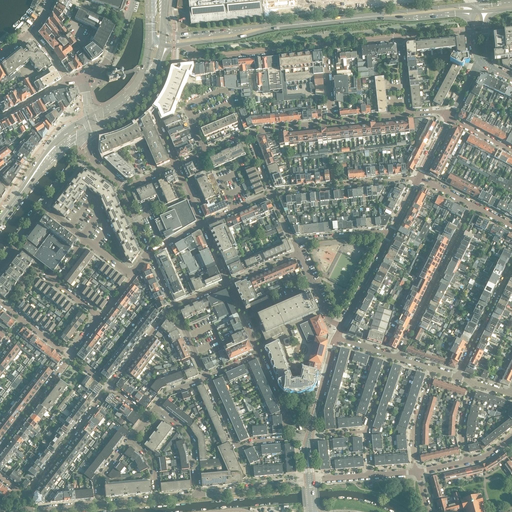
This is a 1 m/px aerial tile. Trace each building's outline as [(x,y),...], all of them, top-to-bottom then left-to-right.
[(65,1),(62,0),(57,0),(57,2),(66,8),(71,12),(74,6),(68,3),(66,2),(65,1)] [(91,0),(91,2),(119,10),(120,11),(123,0),(91,0)] [(178,0),(177,8),(190,10),(188,0),(178,0)] [(188,0),(190,10),(191,25),(263,18),(264,16),(263,12),(262,0),(188,0)] [(32,2),(24,15),(28,17),(36,5),(32,2)] [(66,8),(57,2),(55,7),(63,13),(65,15),(69,19),(71,17),(72,14),(71,12),(66,8)] [(63,13),(55,7),(53,11),(61,22),(64,20),(62,18),(65,15),(63,13)] [(113,25),(80,8),(74,19),(98,30),(93,40),(92,41),(102,49),(103,49),(114,26),(115,26),(113,25)] [(56,17),(51,22),(55,28),(61,24),(56,17)] [(45,25),(44,26),(52,35),(57,41),(60,45),(60,44),(63,48),(68,44),(63,39),(64,38),(62,36),(61,35),(55,28),(51,22),(49,19),(47,22),(45,24),(45,25)] [(61,24),(55,28),(61,35),(62,35),(63,35),(67,32),(61,24)] [(52,35),(44,26),(43,27),(39,32),(39,33),(45,41),(52,35)] [(495,53),(493,54),(494,60),(511,58),(511,52),(511,50),(511,49),(511,31),(507,32),(504,32),(504,33),(493,35),(495,53)] [(0,43),(9,36),(6,32),(0,37),(0,43)] [(62,36),(64,38),(63,39),(68,44),(70,47),(72,50),(73,51),(78,47),(75,43),(69,35),(67,32),(63,35),(62,36)] [(52,35),(45,41),(53,50),(60,45),(57,41),(52,35)] [(456,48),(457,57),(456,58),(454,57),(453,59),(462,64),(464,61),(465,61),(465,62),(466,62),(468,62),(468,56),(466,56),(466,51),(465,44),(465,42),(465,40),(464,38),(464,37),(462,38),(460,38),(456,38),(419,42),(416,42),(416,43),(417,52),(421,51),(421,54),(423,54),(423,51),(426,51),(431,50),(431,53),(433,53),(432,50),(435,50),(440,49),(440,52),(442,52),(442,49),(445,49),(450,48),(450,51),(452,51),(452,48),(456,48)] [(407,58),(416,57),(417,57),(417,52),(416,43),(416,42),(413,43),(409,43),(408,43),(407,44),(406,45),(406,46),(406,48),(407,58)] [(20,48),(16,52),(25,63),(28,60),(29,60),(30,60),(32,63),(43,54),(40,50),(39,51),(38,52),(35,49),(31,43),(25,48),(26,49),(23,52),(21,50),(20,48)] [(60,45),(53,50),(61,62),(66,59),(67,58),(65,56),(72,50),(70,47),(68,44),(63,48),(60,44),(60,45)] [(91,45),(83,51),(91,62),(98,59),(103,54),(91,45)] [(376,46),(366,47),(367,56),(368,69),(372,68),(373,71),(374,71),(375,76),(378,76),(377,70),(376,56),(376,46)] [(75,55),(77,58),(82,67),(90,63),(84,54),(81,50),(78,47),(73,51),(75,55)] [(357,52),(357,59),(359,78),(360,78),(374,76),(374,71),(372,71),(372,69),(368,69),(367,56),(362,57),(362,49),(356,49),(357,52)] [(10,56),(8,58),(12,63),(17,69),(19,68),(21,68),(23,67),(23,65),(25,63),(16,52),(14,53),(10,56)] [(311,53),(279,57),(280,68),(281,71),(282,89),(283,101),(306,99),(306,95),(305,94),(287,96),(286,86),(309,83),(310,92),(311,93),(315,93),(314,83),(315,83),(313,75),(313,68),(312,64),(311,53)] [(50,63),(43,54),(32,63),(34,66),(34,68),(35,69),(37,69),(39,72),(43,69),(44,71),(52,67),(49,64),(50,63)] [(75,56),(69,60),(68,60),(67,58),(66,59),(68,64),(70,63),(75,71),(76,70),(81,67),(82,67),(77,58),(75,56)] [(279,57),(266,58),(267,64),(268,69),(270,90),(282,89),(280,68),(279,57)] [(8,58),(1,64),(1,65),(7,75),(8,77),(11,74),(13,74),(15,73),(15,72),(15,71),(17,69),(12,63),(8,58)] [(261,58),(254,59),(256,70),(256,71),(263,70),(261,58)] [(61,62),(65,67),(67,70),(69,73),(69,74),(74,72),(75,71),(70,63),(68,64),(66,59),(61,62)] [(254,59),(238,61),(240,73),(241,85),(248,84),(246,72),(247,72),(247,71),(256,70),(254,59)] [(453,59),(452,60),(452,61),(454,62),(452,66),(460,70),(462,67),(463,64),(462,64),(453,59)] [(511,60),(502,61),(502,65),(508,68),(511,69),(511,60)] [(224,70),(224,71),(224,78),(225,88),(228,88),(241,90),(242,90),(242,88),(241,85),(240,73),(238,61),(223,63),(224,70)] [(204,64),(194,66),(195,78),(205,77),(204,64)] [(460,70),(452,66),(450,64),(449,66),(451,67),(450,71),(458,75),(460,70)] [(195,78),(194,66),(181,67),(174,68),(172,73),(171,78),(168,85),(165,91),(163,96),(160,100),(156,105),(157,105),(158,106),(159,106),(164,117),(171,113),(185,79),(186,78),(187,74),(195,78)] [(44,72),(37,77),(37,78),(39,81),(43,87),(44,89),(61,79),(56,70),(55,71),(52,67),(44,71),(43,72),(44,72)] [(106,73),(107,75),(107,76),(107,78),(108,79),(108,80),(108,82),(117,80),(117,79),(121,78),(123,79),(124,79),(125,78),(125,76),(123,75),(121,76),(121,74),(120,72),(122,72),(123,70),(123,69),(121,68),(120,69),(119,70),(119,71),(115,72),(115,71),(113,71),(113,72),(106,73)] [(263,70),(256,71),(256,75),(257,87),(257,92),(260,92),(262,92),(262,94),(265,93),(267,93),(270,93),(270,90),(268,69),(263,70)] [(18,84),(21,89),(25,99),(26,100),(31,97),(22,81),(19,74),(16,71),(15,72),(15,73),(13,74),(11,74),(8,77),(7,75),(5,77),(8,83),(16,76),(20,83),(18,84)] [(450,71),(448,74),(455,79),(458,75),(450,71)] [(455,79),(448,74),(445,73),(444,75),(447,76),(445,79),(453,84),(455,79)] [(322,74),(313,75),(315,83),(314,83),(315,84),(323,84),(323,75),(323,74),(322,74)] [(479,76),(475,84),(482,87),(483,87),(483,86),(483,85),(488,75),(485,74),(481,75),(479,76)] [(483,85),(483,86),(483,87),(487,89),(488,88),(493,78),(488,75),(483,85)] [(23,81),(22,81),(31,97),(36,94),(36,93),(28,79),(28,78),(23,81)] [(32,80),(30,78),(28,79),(36,93),(37,93),(44,89),(43,87),(39,81),(37,78),(33,80),(32,80)] [(224,78),(216,79),(217,87),(225,88),(224,78)] [(493,78),(488,88),(487,89),(493,91),(498,80),(493,78)] [(445,79),(443,83),(451,87),(453,84),(445,79)] [(504,83),(498,80),(493,91),(491,96),(493,97),(495,92),(498,94),(504,83)] [(451,87),(443,83),(441,82),(440,84),(442,85),(440,88),(448,92),(451,87)] [(509,85),(504,83),(498,94),(504,96),(504,95),(509,85)] [(13,87),(16,94),(21,103),(26,100),(25,99),(21,89),(20,90),(17,84),(16,85),(13,87)] [(242,94),(241,94),(241,98),(242,98),(243,105),(245,105),(253,104),(256,103),(256,97),(255,94),(252,95),(251,88),(250,88),(250,84),(248,84),(241,85),(242,88),(242,90),(242,94)] [(480,92),(482,87),(475,84),(471,93),(474,95),(478,97),(480,92)] [(511,86),(509,85),(504,95),(502,101),(504,102),(506,97),(509,99),(510,98),(511,92),(511,86)] [(10,88),(11,91),(11,92),(17,105),(21,103),(16,94),(13,87),(10,88)] [(4,89),(7,94),(8,96),(14,107),(17,105),(11,92),(11,91),(8,92),(6,88),(4,89)] [(76,88),(68,89),(71,102),(79,96),(76,88)] [(440,88),(438,92),(446,96),(448,92),(440,88)] [(64,90),(56,91),(59,97),(61,102),(66,109),(69,105),(66,99),(64,100),(63,96),(65,96),(64,90)] [(56,91),(52,93),(56,102),(55,103),(56,105),(57,104),(61,102),(59,97),(56,91)] [(446,96),(438,92),(436,91),(435,92),(438,94),(436,97),(444,101),(446,96)] [(0,107),(3,113),(7,110),(8,110),(9,110),(4,102),(3,98),(1,93),(0,93),(0,107)] [(52,93),(47,96),(50,103),(49,104),(50,105),(51,104),(54,103),(56,102),(52,93)] [(343,95),(334,96),(334,101),(339,102),(343,103),(345,103),(345,101),(343,101),(343,95)] [(8,96),(3,98),(4,102),(9,110),(14,107),(8,96)] [(42,99),(41,99),(41,100),(45,108),(48,106),(47,104),(50,103),(47,96),(42,99)] [(444,101),(436,97),(433,102),(437,104),(436,106),(436,107),(441,106),(444,101)] [(40,100),(36,103),(42,114),(43,116),(47,114),(45,112),(47,111),(41,101),(40,100)] [(57,104),(59,108),(60,109),(62,113),(66,109),(61,102),(57,104)] [(36,103),(32,104),(38,116),(41,114),(42,114),(36,103)] [(32,104),(27,107),(33,117),(34,119),(36,121),(43,117),(41,114),(38,116),(32,104)] [(465,104),(462,110),(459,116),(459,117),(459,118),(462,119),(466,112),(469,106),(465,104)] [(55,110),(54,111),(59,117),(62,113),(60,109),(59,108),(58,105),(57,105),(58,106),(54,109),(54,108),(51,110),(50,108),(50,109),(51,113),(55,110)] [(466,112),(462,119),(466,121),(470,114),(468,113),(471,106),(470,105),(469,106),(466,112)] [(27,107),(24,109),(30,119),(31,121),(35,126),(38,124),(36,121),(34,119),(33,117),(27,107)] [(339,109),(340,112),(340,117),(349,116),(348,109),(343,110),(343,108),(339,109)] [(24,109),(20,111),(27,122),(28,121),(32,127),(35,126),(30,119),(24,109)] [(243,120),(241,121),(244,130),(248,128),(247,128),(248,128),(246,119),(242,110),(241,109),(239,110),(243,120)] [(242,110),(246,119),(248,128),(249,127),(249,128),(253,126),(250,117),(248,118),(244,109),(242,110)] [(470,114),(466,121),(470,123),(474,116),(477,110),(475,109),(472,115),(470,114)] [(474,116),(470,123),(474,125),(478,118),(476,117),(479,111),(477,110),(474,116)] [(20,111),(17,113),(22,122),(26,131),(30,128),(27,122),(20,111)] [(49,113),(50,114),(55,122),(59,117),(54,111),(51,113),(51,112),(49,113)] [(17,113),(13,115),(18,123),(17,123),(18,125),(19,127),(18,127),(21,133),(26,131),(22,123),(22,122),(17,113)] [(50,114),(44,117),(52,126),(55,122),(50,114)] [(101,143),(101,151),(104,159),(115,154),(116,154),(116,153),(117,153),(116,150),(117,149),(140,139),(145,137),(141,130),(154,124),(149,114),(147,116),(143,119),(141,122),(138,124),(131,127),(127,130),(123,132),(120,133),(115,135),(111,136),(105,137),(102,138),(101,143)] [(199,128),(199,129),(201,133),(203,133),(205,137),(205,139),(210,137),(215,135),(220,133),(224,131),(229,129),(234,127),(239,125),(238,123),(237,121),(236,119),(235,117),(234,115),(234,114),(229,116),(224,118),(220,120),(215,122),(210,124),(205,126),(201,128),(200,128),(199,128)] [(478,118),(474,125),(478,128),(482,120),(485,115),(483,114),(480,119),(478,118)] [(13,115),(8,118),(12,126),(14,130),(15,129),(13,125),(17,123),(18,123),(13,115)] [(482,120),(478,128),(482,130),(486,122),(484,121),(487,116),(485,115),(482,120)] [(164,123),(165,124),(166,128),(180,122),(181,121),(179,116),(178,117),(172,119),(171,119),(170,119),(170,120),(164,123)] [(486,122),(482,130),(486,132),(490,124),(493,118),(494,116),(492,116),(488,123),(486,122)] [(3,120),(8,128),(7,128),(9,131),(12,130),(10,127),(12,126),(8,118),(3,120)] [(424,123),(435,129),(439,122),(438,120),(436,124),(423,118),(416,119),(419,120),(424,123)] [(490,124),(486,132),(490,134),(494,126),(492,125),(495,119),(493,118),(490,124)] [(33,127),(37,132),(45,127),(42,124),(46,121),(45,119),(41,122),(33,127)] [(3,120),(0,121),(0,122),(2,126),(4,130),(2,131),(3,133),(4,134),(5,137),(7,136),(10,134),(8,130),(7,128),(8,128),(3,120)] [(46,121),(42,124),(45,127),(48,131),(51,127),(46,121)] [(494,126),(490,134),(494,136),(498,128),(501,122),(499,121),(496,127),(494,126)] [(180,122),(166,128),(168,132),(182,126),(180,122)] [(498,128),(494,136),(498,138),(502,131),(500,129),(503,123),(501,122),(498,128)] [(424,123),(422,125),(426,127),(425,129),(433,133),(435,129),(424,123)] [(154,124),(141,130),(145,137),(157,167),(170,162),(154,124)] [(502,131),(498,138),(502,140),(506,133),(509,127),(510,126),(507,125),(504,131),(502,131)] [(182,126),(168,132),(170,137),(184,131),(182,126)] [(453,126),(451,130),(461,135),(463,132),(462,131),(462,130),(453,126)] [(32,127),(29,129),(34,136),(35,135),(40,141),(42,139),(37,132),(33,127),(32,127)] [(37,132),(42,139),(48,131),(45,127),(37,132)] [(422,127),(419,131),(431,137),(433,133),(425,129),(422,127)] [(506,133),(502,140),(506,142),(510,135),(508,134),(511,128),(509,127),(506,133)] [(189,129),(184,131),(170,137),(173,142),(181,139),(187,136),(191,134),(189,129)] [(451,130),(449,134),(459,139),(461,135),(451,130)] [(422,134),(421,137),(429,141),(431,137),(419,131),(418,133),(422,134)] [(23,141),(25,144),(33,151),(38,145),(32,138),(29,134),(27,137),(25,135),(26,134),(24,132),(22,133),(17,136),(18,137),(23,141)] [(181,139),(173,142),(175,147),(188,141),(194,139),(191,134),(187,136),(181,139)] [(257,137),(258,142),(268,139),(267,137),(272,136),(272,134),(266,135),(258,136),(257,137)] [(449,134),(447,138),(457,143),(459,139),(449,134)] [(34,136),(32,138),(38,145),(40,141),(35,135),(34,136)] [(466,143),(468,144),(465,150),(467,151),(470,145),(474,137),(470,135),(466,143)] [(6,141),(2,143),(5,148),(6,147),(7,147),(12,144),(9,139),(7,136),(5,137),(6,141)] [(415,139),(420,141),(427,145),(429,141),(421,137),(420,139),(416,137),(415,139)] [(474,137),(470,145),(467,151),(469,152),(472,146),(474,147),(478,139),(474,137)] [(447,138),(445,142),(455,147),(457,143),(447,138)] [(194,139),(188,141),(190,146),(193,152),(198,149),(194,139)] [(478,139),(474,147),(476,148),(472,156),(474,157),(478,149),(482,141),(478,139)] [(0,160),(3,158),(3,159),(11,153),(6,147),(5,148),(2,143),(1,140),(0,140),(0,160)] [(18,146),(20,147),(21,148),(30,155),(33,151),(25,144),(23,141),(22,142),(21,141),(19,144),(18,146)] [(188,141),(175,147),(177,152),(190,146),(188,141)] [(416,146),(415,148),(423,153),(427,145),(420,141),(419,143),(420,144),(418,147),(416,146)] [(482,141),(478,149),(475,155),(477,156),(480,150),(482,151),(486,143),(482,141)] [(445,142),(443,146),(453,151),(455,147),(445,142)] [(272,143),(260,147),(262,152),(271,149),(270,146),(273,145),(272,143)] [(486,143),(482,151),(480,155),(482,156),(481,158),(483,159),(486,153),(491,145),(486,143)] [(230,149),(225,151),(229,160),(233,159),(234,160),(246,155),(241,145),(234,148),(230,150),(230,149)] [(491,145),(486,153),(483,161),(484,162),(487,157),(489,159),(494,147),(491,145)] [(190,146),(177,152),(179,158),(193,152),(190,146)] [(411,146),(409,150),(421,157),(423,153),(415,148),(411,146)] [(443,146),(441,150),(449,154),(450,154),(451,155),(453,151),(443,146)] [(20,147),(17,152),(15,150),(12,153),(15,158),(16,156),(19,153),(27,159),(30,155),(21,148),(20,147)] [(494,147),(489,159),(491,160),(490,160),(488,164),(490,165),(492,162),(492,161),(494,158),(498,149),(494,147)] [(271,149),(262,152),(264,157),(280,151),(281,150),(280,148),(279,149),(278,149),(275,150),(272,151),(271,149)] [(498,149),(494,158),(492,161),(492,162),(494,163),(494,162),(496,163),(497,162),(502,151),(498,149)] [(412,154),(411,156),(411,157),(419,161),(421,157),(409,150),(408,152),(412,154)] [(441,150),(439,154),(447,158),(449,154),(441,150)] [(217,155),(210,158),(214,168),(226,163),(225,162),(229,160),(225,151),(221,153),(221,154),(218,155),(217,155)] [(280,151),(264,157),(265,161),(274,158),(273,156),(276,155),(277,155),(281,154),(280,151)] [(502,151),(496,163),(499,164),(498,166),(499,167),(502,162),(506,154),(502,151)] [(3,158),(0,160),(0,167),(4,164),(13,155),(11,153),(3,159),(3,158)] [(19,153),(16,156),(18,158),(24,163),(27,159),(19,153)] [(115,154),(104,159),(127,180),(136,176),(134,171),(133,171),(132,170),(115,154)] [(439,154),(437,158),(445,162),(447,158),(439,154)] [(506,154),(502,162),(499,167),(501,168),(502,167),(504,168),(510,156),(506,154)] [(411,157),(409,162),(416,165),(419,161),(411,157)] [(437,158),(435,162),(445,167),(447,163),(445,162),(437,158)] [(192,163),(183,167),(188,178),(207,170),(202,159),(197,161),(197,162),(193,164),(192,163)] [(4,164),(0,167),(0,173),(7,167),(13,161),(11,160),(5,165),(4,164)] [(407,161),(405,165),(405,167),(410,169),(410,173),(412,173),(416,165),(409,162),(407,161)] [(435,162),(433,166),(443,171),(445,167),(435,162)] [(277,163),(267,167),(269,171),(279,168),(279,169),(282,168),(281,166),(278,167),(277,163)] [(7,167),(0,173),(0,174),(2,178),(5,175),(9,171),(11,170),(8,166),(7,167)] [(14,171),(12,173),(16,176),(20,169),(17,167),(16,168),(13,166),(11,168),(12,169),(14,171)] [(253,166),(244,170),(245,169),(247,174),(255,170),(253,166)] [(433,166),(431,170),(439,174),(441,175),(443,171),(433,166)] [(80,174),(76,181),(86,188),(87,187),(90,190),(98,179),(95,176),(97,175),(96,174),(95,176),(93,175),(93,174),(88,171),(85,168),(80,174)] [(279,168),(269,171),(271,176),(281,173),(279,169),(279,168)] [(9,171),(5,175),(12,181),(13,180),(14,180),(14,179),(14,178),(16,176),(12,173),(14,171),(12,169),(9,171)] [(195,176),(196,179),(207,205),(206,205),(208,208),(209,208),(220,203),(224,201),(212,172),(210,172),(208,173),(207,170),(195,176)] [(255,170),(247,174),(249,179),(257,176),(255,170)] [(431,170),(429,174),(438,179),(446,183),(448,179),(441,175),(439,174),(431,170)] [(165,175),(164,175),(166,179),(169,185),(173,183),(173,184),(179,182),(174,171),(173,171),(170,172),(166,174),(165,175)] [(281,173),(271,176),(272,182),(286,177),(286,175),(282,177),(281,173)] [(448,179),(446,183),(450,185),(455,175),(451,173),(448,179)] [(5,175),(2,178),(6,183),(9,185),(10,183),(11,183),(12,182),(12,181),(5,175)] [(286,177),(272,182),(274,187),(276,188),(292,186),(291,175),(286,177)] [(455,175),(450,185),(454,187),(459,177),(455,175)] [(494,177),(490,175),(488,180),(487,182),(490,185),(492,182),(501,187),(503,183),(502,182),(497,179),(494,178),(494,177)] [(257,176),(249,179),(252,185),(260,181),(257,176)] [(460,176),(459,177),(454,187),(458,189),(464,178),(460,176)] [(98,179),(90,190),(96,195),(97,193),(102,198),(102,200),(115,194),(115,192),(113,188),(111,187),(112,186),(111,186),(109,185),(109,184),(109,185),(106,183),(107,182),(106,183),(102,179),(100,178),(100,177),(98,179)] [(464,178),(458,189),(462,191),(468,180),(464,178)] [(74,179),(66,189),(79,198),(86,189),(86,190),(87,189),(86,189),(86,188),(76,181),(74,179)] [(152,184),(157,195),(162,206),(178,199),(172,185),(169,187),(168,185),(169,185),(166,179),(157,182),(157,183),(153,185),(152,184)] [(468,180),(462,191),(466,193),(471,183),(472,182),(468,180)] [(471,183),(466,193),(470,195),(475,185),(471,183)] [(503,183),(501,187),(511,193),(511,186),(507,184),(506,184),(503,183)] [(135,192),(132,193),(137,204),(140,203),(141,205),(145,203),(144,201),(150,198),(151,200),(155,199),(154,197),(157,195),(152,184),(150,186),(149,184),(134,190),(135,192)] [(396,185),(394,189),(402,193),(405,188),(403,187),(403,186),(403,185),(402,185),(401,185),(400,186),(398,184),(396,185)] [(475,185),(470,195),(474,198),(478,189),(479,187),(475,185)] [(262,186),(253,189),(255,194),(254,194),(255,195),(264,191),(262,186)] [(384,186),(376,187),(377,194),(380,194),(384,186)] [(392,188),(389,193),(399,198),(402,193),(394,189),(392,188)] [(66,189),(59,198),(72,208),(79,198),(66,189)] [(478,189),(474,198),(478,200),(482,192),(482,191),(478,189)] [(482,192),(478,200),(483,202),(489,190),(487,189),(485,193),(482,192)] [(492,197),(488,205),(492,207),(500,190),(498,189),(494,198),(492,197)] [(489,190),(483,202),(488,205),(492,197),(488,195),(489,193),(490,193),(491,191),(489,190)] [(500,191),(492,207),(496,209),(500,201),(498,200),(502,193),(500,191)] [(438,197),(439,196),(429,192),(427,196),(431,197),(434,199),(437,200),(438,197)] [(389,193),(386,197),(389,199),(390,199),(390,200),(397,203),(399,198),(389,193)] [(115,194),(102,200),(104,203),(103,203),(105,207),(119,201),(118,202),(117,199),(118,199),(117,199),(116,198),(117,197),(115,194)] [(280,197),(279,198),(287,217),(289,216),(288,213),(287,209),(286,196),(280,197)] [(416,200),(430,207),(431,207),(432,205),(424,201),(425,200),(418,196),(416,200)] [(438,197),(436,202),(435,204),(437,205),(434,210),(436,211),(439,206),(443,198),(439,196),(438,197)] [(500,201),(496,209),(500,211),(504,203),(507,198),(505,196),(502,202),(500,201)] [(59,198),(52,208),(65,218),(65,217),(72,208),(59,198)] [(443,198),(439,206),(436,211),(438,212),(441,207),(443,208),(447,200),(443,198)] [(504,203),(500,211),(504,213),(508,205),(507,204),(509,199),(507,198),(504,203)] [(389,199),(386,204),(394,208),(397,203),(390,200),(390,199),(389,199)] [(416,200),(414,204),(421,208),(422,206),(428,209),(430,207),(416,200)] [(447,200),(443,208),(445,209),(441,217),(443,218),(447,210),(451,202),(447,200)] [(119,201),(105,207),(110,218),(123,212),(121,210),(122,209),(121,210),(119,204),(120,204),(119,204),(118,202),(119,202),(119,201)] [(185,201),(153,215),(157,224),(157,225),(158,225),(158,227),(158,228),(159,227),(160,229),(159,230),(160,230),(161,232),(160,232),(160,233),(161,233),(162,235),(161,235),(162,235),(164,240),(194,222),(185,201)] [(208,208),(211,215),(227,208),(224,201),(220,203),(209,208),(208,208)] [(265,203),(270,215),(272,219),(274,219),(272,214),(271,211),(272,210),(273,209),(269,201),(265,203)] [(451,202),(447,210),(444,217),(446,217),(449,211),(451,212),(455,205),(451,202)] [(265,203),(260,205),(266,217),(270,215),(265,203)] [(384,203),(382,207),(384,208),(384,209),(392,213),(394,208),(386,204),(384,203)] [(414,204),(412,208),(424,214),(425,212),(420,210),(421,208),(414,204)] [(201,207),(205,217),(206,217),(211,215),(208,208),(206,205),(201,207)] [(260,205),(256,206),(261,218),(266,217),(260,205)] [(455,205),(451,212),(451,213),(455,215),(454,217),(455,217),(456,215),(460,207),(455,205)] [(256,206),(252,208),(256,217),(257,220),(259,219),(262,225),(264,224),(261,218),(256,206)] [(455,217),(454,219),(459,222),(465,211),(464,209),(460,207),(456,215),(455,217)] [(252,208),(248,210),(251,219),(253,222),(254,222),(252,218),(256,217),(252,208)] [(424,214),(412,208),(410,212),(417,215),(418,213),(425,217),(426,215),(424,214)] [(383,215),(379,215),(379,216),(380,218),(381,227),(384,226),(385,225),(392,213),(384,209),(382,211),(383,214),(383,215)] [(248,210),(243,212),(247,221),(249,224),(248,220),(250,219),(252,222),(253,222),(251,219),(248,210)] [(123,212),(110,218),(114,229),(128,223),(127,223),(126,221),(127,220),(126,220),(124,215),(125,215),(124,215),(123,213),(123,212)] [(243,212),(239,214),(243,223),(244,226),(245,225),(244,222),(246,221),(248,224),(249,224),(247,221),(243,212)] [(417,215),(410,212),(408,216),(421,223),(422,221),(416,218),(417,215)] [(239,214),(235,216),(239,225),(239,224),(240,224),(243,230),(244,230),(246,233),(247,232),(243,223),(239,214)] [(313,220),(311,221),(308,221),(308,214),(303,215),(304,226),(305,234),(314,233),(314,225),(313,220)] [(473,216),(469,225),(472,227),(473,225),(475,226),(479,217),(475,215),(473,216)] [(78,240),(46,216),(40,224),(49,231),(52,233),(38,250),(28,242),(23,248),(53,272),(78,240)] [(239,225),(235,216),(231,217),(237,233),(239,233),(237,229),(240,228),(239,225)] [(287,217),(292,227),(295,234),(295,235),(296,235),(297,235),(300,235),(300,226),(299,226),(296,226),(296,223),(297,223),(297,219),(292,220),(292,216),(289,216),(287,217)] [(408,216),(406,219),(413,223),(414,221),(423,226),(424,224),(421,223),(408,216)] [(237,233),(231,217),(226,219),(228,224),(231,231),(233,230),(235,233),(237,233)] [(479,217),(475,226),(478,227),(477,229),(479,230),(480,228),(484,220),(479,217)] [(406,219),(403,223),(411,227),(416,230),(417,228),(412,226),(413,223),(406,219)] [(484,220),(480,228),(479,230),(481,231),(482,229),(485,231),(489,223),(484,220)] [(217,223),(209,227),(211,231),(220,227),(225,225),(223,221),(219,222),(218,222),(217,222),(217,223)] [(423,226),(418,236),(423,239),(430,225),(425,222),(424,224),(423,226)] [(439,224),(446,228),(454,232),(456,228),(457,227),(451,224),(447,222),(445,225),(440,222),(439,224)] [(128,223),(114,229),(119,240),(133,234),(132,234),(131,232),(132,231),(131,231),(129,226),(129,225),(129,226),(128,223)] [(401,228),(408,231),(409,232),(410,230),(417,233),(418,231),(411,227),(403,223),(401,228)] [(489,223),(485,231),(489,233),(488,235),(489,235),(490,233),(494,225),(489,223)] [(40,224),(27,240),(37,247),(41,242),(49,231),(40,224)] [(220,227),(211,231),(221,254),(230,250),(238,247),(228,224),(226,225),(225,225),(220,227)] [(494,225),(490,233),(489,235),(490,236),(491,234),(495,236),(499,228),(494,225)] [(437,228),(440,230),(452,236),(454,232),(446,228),(444,227),(444,226),(442,229),(441,228),(438,226),(437,228)] [(401,228),(399,232),(406,236),(421,243),(423,239),(409,232),(408,231),(401,228)] [(436,230),(439,232),(439,233),(438,235),(441,237),(450,241),(452,236),(440,230),(437,228),(436,230)] [(499,228),(495,236),(497,237),(493,246),(495,247),(500,238),(504,230),(499,228)] [(504,230),(500,238),(498,243),(500,244),(501,242),(500,241),(501,239),(505,241),(509,233),(504,230)] [(192,235),(183,240),(188,249),(190,252),(198,249),(206,245),(201,231),(199,231),(192,235)] [(399,232),(397,237),(405,241),(418,248),(421,243),(406,236),(399,232)] [(466,232),(464,236),(478,244),(479,242),(472,238),(474,236),(471,234),(469,233),(466,232)] [(505,241),(503,244),(508,247),(511,239),(511,234),(509,233),(505,241)] [(133,234),(119,240),(124,250),(138,244),(137,244),(136,242),(137,242),(136,242),(134,237),(134,236),(133,236),(132,234),(133,234)] [(282,242),(263,250),(268,261),(291,251),(285,236),(280,238),(282,242)] [(464,236),(461,240),(469,244),(470,242),(474,244),(477,246),(478,244),(464,236)] [(411,244),(405,241),(397,237),(394,241),(406,247),(407,245),(409,246),(411,244)] [(435,240),(439,242),(447,246),(450,241),(441,237),(440,241),(438,240),(438,239),(436,238),(435,240)] [(183,240),(179,243),(184,251),(188,249),(183,240)] [(438,244),(437,246),(445,250),(447,246),(439,242),(435,240),(434,242),(438,244)] [(461,240),(459,245),(471,251),(472,249),(473,246),(469,244),(461,240)] [(394,241),(392,245),(407,253),(409,251),(401,247),(402,245),(394,241)] [(179,243),(175,245),(180,253),(184,251),(179,243)] [(138,244),(124,250),(128,261),(129,261),(132,263),(139,255),(140,253),(141,253),(140,253),(141,252),(138,247),(139,247),(138,247),(137,245),(138,244)] [(175,245),(171,248),(176,256),(178,255),(182,263),(184,262),(182,256),(180,253),(175,245)] [(206,245),(198,249),(190,252),(192,256),(199,253),(208,249),(206,245)] [(392,245),(390,250),(397,254),(401,255),(402,253),(406,256),(407,253),(392,245)] [(459,245),(457,249),(465,253),(467,254),(468,252),(473,254),(474,252),(471,251),(459,245)] [(430,249),(435,251),(443,255),(445,250),(437,246),(436,249),(431,247),(430,249)] [(230,250),(221,254),(225,263),(234,259),(242,256),(238,247),(230,250)] [(183,255),(182,256),(184,262),(189,274),(198,270),(205,266),(214,263),(208,249),(199,253),(191,257),(189,252),(187,253),(186,252),(185,253),(184,252),(182,253),(183,255)] [(434,252),(432,256),(440,260),(443,255),(435,251),(430,249),(429,251),(432,252),(432,251),(434,252)] [(457,249),(455,253),(467,259),(471,261),(472,259),(468,257),(464,255),(465,253),(457,249)] [(87,250),(84,254),(91,259),(94,255),(87,250)] [(263,250),(258,252),(263,263),(268,261),(263,250)] [(390,250),(388,254),(395,258),(403,262),(404,260),(399,257),(400,255),(397,254),(390,250)] [(21,251),(14,261),(26,270),(34,261),(21,251)] [(157,256),(157,257),(158,261),(167,257),(170,255),(170,254),(166,255),(165,251),(157,256)] [(501,256),(508,260),(511,255),(505,252),(502,251),(501,253),(496,251),(495,253),(500,255),(501,256)] [(258,252),(253,254),(254,256),(258,265),(263,263),(258,252)] [(455,253),(453,257),(461,261),(462,259),(470,263),(471,261),(467,259),(455,253)] [(500,258),(499,261),(506,264),(508,260),(501,256),(494,253),(493,255),(500,258)] [(84,254),(80,259),(87,264),(91,259),(84,254)] [(388,254),(385,258),(393,262),(394,260),(402,265),(403,262),(395,258),(388,254)] [(234,259),(225,263),(227,267),(236,263),(244,260),(242,256),(234,259)] [(254,256),(249,258),(253,267),(258,265),(254,256)] [(425,258),(430,260),(438,264),(440,260),(432,256),(430,259),(428,258),(428,257),(426,256),(425,258)] [(167,257),(158,261),(160,266),(169,262),(170,263),(173,261),(172,259),(169,261),(167,257)] [(429,263),(428,265),(436,269),(438,264),(430,260),(424,257),(423,259),(427,261),(427,262),(429,263)] [(453,257),(451,262),(462,267),(465,269),(466,267),(462,265),(462,264),(460,263),(461,261),(453,257)] [(249,258),(244,260),(246,265),(248,269),(253,267),(249,258)] [(385,258),(383,263),(398,271),(399,269),(396,267),(397,265),(393,262),(385,258)] [(490,261),(497,265),(504,268),(506,264),(499,261),(495,258),(494,261),(491,259),(490,261)] [(80,259),(77,263),(84,268),(87,264),(80,259)] [(236,263),(227,267),(229,272),(246,265),(244,260),(236,263)] [(14,261),(7,270),(19,280),(26,270),(14,261)] [(104,262),(98,269),(102,273),(108,266),(104,262)] [(169,262),(160,266),(163,271),(172,267),(170,263),(169,262)] [(451,262),(449,266),(457,270),(458,268),(461,270),(461,269),(464,271),(465,269),(462,267),(451,262)] [(490,267),(495,269),(502,273),(504,268),(497,265),(490,262),(489,263),(492,264),(491,265),(490,267)] [(77,263),(74,267),(81,272),(84,268),(77,263)] [(214,263),(205,266),(207,271),(216,267),(214,263)] [(383,263),(381,267),(388,271),(392,273),(394,271),(397,273),(398,271),(383,263)] [(147,264),(142,271),(143,271),(142,272),(143,274),(151,270),(149,264),(147,264)] [(246,265),(229,272),(231,276),(248,269),(246,265)] [(422,265),(421,267),(434,274),(436,269),(428,265),(427,267),(425,266),(425,267),(422,265)] [(108,266),(102,273),(107,276),(112,269),(108,266)] [(449,266),(446,270),(458,276),(460,277),(461,275),(459,274),(455,272),(457,270),(449,266)] [(74,267),(71,271),(78,276),(81,272),(74,267)] [(172,267),(163,271),(165,275),(174,271),(174,272),(177,271),(176,269),(173,270),(172,267)] [(216,267),(207,271),(200,274),(202,278),(204,283),(211,280),(220,276),(216,267)] [(381,267),(378,272),(386,276),(393,279),(395,277),(387,273),(388,271),(381,267)] [(434,274),(421,267),(420,269),(423,271),(422,271),(424,272),(423,274),(431,278),(434,274)] [(488,271),(492,274),(500,277),(502,273),(495,269),(490,267),(489,269),(488,271)] [(112,269),(107,276),(111,279),(116,272),(112,269)] [(275,269),(271,271),(275,281),(279,279),(278,278),(275,269)] [(19,280),(7,270),(0,279),(12,289),(19,280)] [(151,270),(143,274),(140,275),(142,279),(145,278),(153,275),(151,270)] [(446,270),(444,274),(452,279),(453,276),(459,279),(460,277),(458,276),(446,270)] [(484,270),(483,272),(488,274),(487,276),(490,278),(498,282),(500,277),(492,274),(484,270)] [(71,271),(67,276),(74,281),(78,276),(71,271)] [(174,271),(165,275),(167,281),(176,276),(174,272),(174,271)] [(267,272),(270,281),(271,283),(275,281),(271,271),(267,272)] [(116,272),(111,279),(115,283),(121,276),(116,272)] [(386,276),(378,272),(376,276),(384,280),(385,278),(392,281),(393,279),(386,276)] [(262,274),(258,276),(262,284),(263,286),(267,285),(266,283),(262,274)] [(418,274),(416,277),(429,283),(431,278),(423,274),(422,276),(420,275),(420,276),(418,274)] [(444,274),(442,279),(454,285),(458,287),(459,285),(455,283),(451,281),(452,279),(444,274)] [(153,275),(145,278),(142,280),(144,284),(147,283),(155,279),(153,275)] [(67,276),(64,280),(71,285),(74,281),(67,276)] [(121,276),(115,283),(120,286),(125,279),(121,276)] [(176,276),(167,281),(169,285),(178,281),(179,282),(182,281),(181,279),(178,280),(176,276)] [(220,276),(204,283),(206,287),(222,280),(220,276)] [(384,280),(376,276),(374,280),(382,284),(389,288),(390,286),(383,282),(384,280)] [(190,280),(191,282),(188,283),(192,293),(195,292),(206,287),(204,283),(201,278),(197,279),(196,277),(192,278),(193,279),(190,280)] [(429,283),(416,277),(415,279),(418,280),(420,281),(419,283),(427,287),(429,283)] [(37,278),(32,285),(36,289),(41,282),(37,278)] [(254,278),(250,279),(254,288),(255,290),(259,288),(258,286),(254,278)] [(12,289),(0,279),(0,294),(5,298),(12,289)] [(155,279),(147,283),(148,285),(141,288),(142,290),(146,288),(157,283),(155,279)] [(442,279),(440,283),(448,287),(449,285),(453,287),(457,289),(458,287),(454,285),(442,279)] [(483,282),(482,285),(493,290),(496,286),(488,282),(480,279),(479,281),(483,282)] [(249,280),(241,283),(241,282),(235,285),(244,304),(257,299),(255,296),(256,296),(249,280)] [(374,280),(372,285),(379,289),(380,286),(385,289),(388,290),(389,288),(382,284),(374,280)] [(178,281),(169,285),(171,290),(180,286),(179,282),(178,281)] [(41,282),(36,289),(40,292),(46,285),(41,282)] [(417,286),(416,285),(415,287),(424,292),(427,287),(419,283),(417,286)] [(440,283),(438,287),(450,293),(454,295),(455,294),(451,291),(447,290),(448,287),(440,283)] [(132,284),(129,287),(136,293),(139,296),(141,293),(140,291),(139,290),(139,289),(136,287),(132,284)] [(46,285),(40,292),(45,295),(50,288),(46,285)] [(86,285),(80,293),(85,296),(90,289),(86,285)] [(372,285),(369,289),(377,293),(384,296),(385,297),(386,295),(378,291),(379,289),(372,285)] [(481,287),(479,289),(491,295),(493,290),(482,285),(481,287)] [(180,286),(171,290),(173,295),(182,291),(183,292),(186,291),(185,288),(182,290),(180,286)] [(414,287),(413,286),(410,291),(414,293),(422,297),(424,292),(415,287),(414,287)] [(129,287),(126,291),(133,297),(136,300),(139,296),(136,293),(129,287)] [(438,287),(436,292),(444,296),(445,294),(449,295),(453,298),(454,296),(450,293),(438,287)] [(54,291),(50,288),(45,295),(49,299),(54,291)] [(161,292),(159,288),(151,291),(152,293),(146,296),(147,298),(161,292)] [(483,293),(482,296),(489,299),(491,295),(479,289),(477,288),(476,290),(483,293)] [(90,289),(85,296),(89,299),(94,292),(90,289)] [(369,289),(367,294),(374,297),(375,297),(376,295),(383,299),(384,296),(377,293),(369,289)] [(214,315),(211,316),(214,324),(215,323),(237,314),(231,302),(228,295),(226,290),(207,298),(211,306),(211,308),(214,313),(214,315)] [(54,291),(49,299),(53,302),(59,295),(54,291)] [(126,291),(123,295),(130,301),(133,303),(135,304),(136,303),(132,299),(133,297),(126,291)] [(182,291),(173,295),(176,300),(185,296),(184,294),(182,291)] [(410,291),(408,295),(420,301),(422,297),(414,293),(410,291)] [(505,291),(502,295),(510,299),(511,296),(511,294),(505,291)] [(94,292),(89,299),(94,303),(99,295),(94,292)] [(163,296),(161,292),(147,298),(148,300),(154,298),(155,300),(163,296)] [(261,299),(251,304),(250,304),(254,314),(262,331),(266,340),(283,332),(283,333),(284,333),(280,324),(283,322),(285,326),(318,311),(317,310),(309,292),(308,293),(305,294),(273,308),(268,296),(267,293),(260,296),(261,299)] [(436,292),(434,296),(442,300),(441,300),(445,302),(449,304),(450,302),(446,300),(445,300),(447,297),(444,296),(436,292)] [(367,294),(365,298),(372,302),(374,297),(367,294)] [(480,300),(487,304),(489,299),(482,296),(480,298),(471,294),(470,296),(480,300)] [(59,295),(53,302),(58,305),(63,298),(59,295)] [(99,295),(94,303),(98,306),(103,299),(99,295)] [(123,295),(120,299),(130,307),(133,303),(130,301),(123,295)] [(420,301),(408,295),(406,300),(409,302),(418,306),(420,301)] [(502,295),(500,300),(508,303),(511,305),(511,303),(509,301),(510,299),(502,295)] [(163,296),(155,300),(156,302),(152,303),(154,306),(155,305),(157,304),(165,300),(163,296)] [(434,296),(431,301),(439,304),(441,302),(448,306),(449,304),(445,302),(441,300),(442,300),(434,296)] [(479,302),(477,305),(485,308),(487,304),(480,300),(472,296),(471,298),(479,302)] [(63,298),(58,305),(62,308),(67,301),(63,298)] [(202,301),(205,308),(211,306),(207,298),(202,300),(202,301)] [(365,298),(362,304),(369,307),(372,302),(365,298)] [(21,299),(15,306),(20,310),(25,303),(21,299)] [(103,299),(98,306),(102,309),(107,302),(106,301),(103,299)] [(120,299),(117,302),(124,308),(127,310),(130,307),(120,299)] [(167,305),(165,300),(157,304),(155,305),(154,306),(152,307),(160,313),(162,309),(162,308),(167,305)] [(406,300),(404,305),(415,311),(418,306),(409,302),(406,300)] [(500,300),(498,304),(505,308),(507,305),(511,307),(511,305),(508,303),(500,300)] [(67,301),(62,308),(66,312),(72,305),(67,301)] [(180,310),(181,312),(185,320),(189,318),(189,317),(191,316),(193,315),(199,313),(201,312),(206,310),(202,301),(198,303),(198,302),(193,304),(193,306),(190,307),(189,306),(185,308),(180,310)] [(429,305),(441,311),(444,312),(445,310),(442,309),(438,307),(439,304),(431,301),(429,305)] [(117,302),(114,306),(121,312),(124,314),(127,311),(127,310),(124,308),(117,302)] [(25,303),(20,310),(24,313),(29,306),(25,303)] [(362,304),(359,309),(366,313),(369,307),(362,304)] [(469,306),(475,309),(483,313),(485,308),(477,305),(476,307),(470,304),(469,306)] [(498,304),(496,308),(503,312),(509,315),(510,313),(504,310),(505,308),(498,304)] [(370,331),(367,340),(372,341),(381,344),(384,336),(392,311),(380,305),(379,306),(377,308),(370,331)] [(415,311),(404,305),(401,309),(404,310),(405,311),(412,315),(412,314),(413,315),(415,311)] [(429,305),(427,309),(435,313),(437,311),(440,313),(443,314),(444,312),(441,311),(429,305)] [(29,306),(24,313),(28,316),(34,309),(29,306)] [(114,306),(111,310),(121,317),(124,314),(121,312),(114,306)] [(474,311),(473,313),(480,317),(483,313),(475,309),(468,306),(468,308),(474,311)] [(149,311),(157,317),(160,313),(152,307),(149,311)] [(496,308),(494,313),(501,316),(502,314),(508,317),(509,315),(503,312),(496,308)] [(34,309),(28,316),(33,320),(38,313),(34,309)] [(359,309),(356,315),(363,318),(366,313),(359,309)] [(427,309),(425,313),(437,319),(440,321),(441,321),(442,319),(441,319),(434,315),(435,313),(427,309)] [(111,310),(109,314),(116,319),(117,318),(122,321),(123,319),(121,317),(111,310)] [(404,313),(403,316),(402,316),(410,319),(411,319),(413,315),(412,314),(412,315),(405,311),(404,310),(402,313),(404,313)] [(154,321),(157,317),(149,311),(146,315),(154,321)] [(78,313),(75,316),(82,322),(86,317),(79,312),(78,313)] [(38,313),(33,320),(37,323),(42,316),(38,313)] [(425,313),(423,317),(431,322),(432,319),(436,321),(438,322),(440,323),(441,321),(439,320),(437,319),(425,313)] [(467,316),(472,318),(478,321),(480,317),(473,313),(472,316),(468,314),(467,316)] [(494,313),(492,317),(499,321),(507,325),(508,323),(500,319),(501,316),(494,313)] [(109,314),(106,318),(116,325),(118,322),(116,319),(109,314)] [(237,314),(228,318),(220,321),(222,325),(230,322),(239,318),(237,314)] [(7,315),(2,323),(4,324),(2,327),(3,327),(2,328),(3,329),(11,318),(7,315)] [(151,324),(154,321),(146,315),(143,318),(151,324)] [(209,315),(187,324),(188,326),(209,317),(209,315)] [(356,315),(354,320),(361,324),(363,318),(356,315)] [(401,318),(400,320),(408,324),(409,324),(409,322),(409,321),(410,319),(402,316),(403,316),(401,315),(400,317),(401,318)] [(469,322),(470,323),(476,326),(478,321),(472,318),(464,315),(463,317),(470,320),(469,322)] [(42,316),(37,323),(41,326),(47,319),(42,316)] [(75,316),(72,320),(79,326),(82,322),(75,316)] [(305,323),(300,325),(308,342),(311,341),(314,342),(307,367),(308,367),(319,370),(321,365),(327,340),(329,336),(328,334),(326,331),(320,316),(310,320),(305,323)] [(423,317),(421,322),(432,328),(437,330),(438,328),(430,324),(431,322),(423,317)] [(492,317),(489,322),(497,325),(498,323),(504,326),(506,327),(505,329),(507,330),(509,326),(505,324),(499,321),(492,317)] [(11,318),(3,329),(5,330),(8,327),(9,328),(10,328),(15,321),(11,318)] [(106,318),(103,321),(110,327),(111,325),(115,328),(116,326),(116,325),(106,318)] [(143,318),(140,322),(141,322),(148,328),(151,324),(143,318)] [(239,318),(230,322),(222,325),(216,328),(218,333),(241,323),(239,318)] [(47,319),(41,326),(46,330),(51,322),(47,319)] [(399,322),(398,324),(398,325),(406,328),(407,328),(407,327),(407,326),(408,324),(400,320),(399,319),(398,322),(399,322)] [(72,320),(69,325),(76,330),(79,326),(72,320)] [(167,320),(161,328),(165,332),(165,331),(169,334),(169,335),(171,338),(170,339),(172,344),(173,343),(181,340),(179,335),(180,335),(178,330),(177,330),(176,328),(175,326),(171,323),(170,323),(167,320)] [(354,320),(351,325),(353,326),(358,329),(361,324),(354,320)] [(103,321),(100,325),(110,333),(112,331),(109,329),(111,328),(110,327),(103,321)] [(461,321),(460,323),(461,324),(474,330),(476,326),(470,323),(469,322),(467,324),(461,322),(461,321)] [(51,322),(46,330),(50,333),(55,326),(51,322)] [(137,326),(138,326),(145,332),(148,328),(141,322),(140,322),(137,326)] [(421,322),(419,326),(420,327),(427,330),(428,328),(431,330),(434,331),(435,329),(432,328),(421,322)] [(487,326),(495,330),(503,334),(503,332),(496,328),(497,325),(489,322),(487,326)] [(243,327),(241,323),(218,333),(220,337),(243,327)] [(133,328),(134,330),(142,336),(145,332),(138,326),(136,324),(133,328)] [(353,326),(351,325),(347,332),(348,334),(362,338),(362,336),(365,337),(366,336),(367,336),(370,327),(366,326),(365,326),(363,325),(361,324),(358,329),(353,326)] [(397,327),(396,329),(404,333),(404,332),(405,331),(405,330),(406,328),(398,325),(398,324),(397,324),(396,326),(397,327)] [(461,324),(460,326),(466,328),(464,331),(472,335),(474,330),(461,324)] [(69,325),(65,329),(72,335),(76,330),(69,325)] [(100,325),(97,329),(104,335),(107,337),(110,333),(100,325)] [(487,326),(485,330),(492,334),(494,332),(501,335),(502,333),(495,330),(487,326)] [(18,334),(15,338),(17,339),(20,336),(21,337),(27,330),(23,327),(18,334)] [(245,331),(243,327),(220,337),(222,341),(245,331)] [(394,333),(394,334),(401,337),(402,337),(403,336),(403,335),(404,333),(396,329),(395,328),(394,331),(395,331),(394,333)] [(422,337),(425,331),(418,328),(415,333),(422,337)] [(65,329),(62,333),(69,339),(72,335),(65,329)] [(97,329),(94,333),(104,340),(105,339),(104,339),(104,338),(103,336),(104,335),(97,329)] [(23,339),(21,341),(22,342),(22,343),(30,333),(27,330),(21,337),(23,339)] [(139,339),(142,336),(134,330),(132,333),(139,339)] [(456,330),(455,331),(456,332),(463,336),(470,339),(472,335),(464,331),(463,333),(456,330)] [(485,330),(483,335),(490,338),(496,341),(498,342),(499,340),(497,339),(491,337),(492,334),(485,330)] [(245,331),(222,341),(224,346),(237,340),(238,340),(246,336),(247,336),(248,335),(246,331),(245,332),(245,331)] [(454,333),(454,334),(455,334),(457,335),(456,337),(456,338),(457,338),(460,340),(464,342),(467,344),(470,339),(463,336),(456,332),(455,331),(454,333)] [(30,333),(22,343),(23,344),(24,343),(25,344),(27,341),(29,343),(34,336),(30,333)] [(60,340),(60,339),(66,343),(69,339),(62,333),(59,338),(57,337),(57,338),(60,340)] [(94,333),(91,336),(98,342),(100,340),(102,342),(104,340),(94,333)] [(137,343),(139,339),(132,333),(129,337),(137,343)] [(392,338),(391,338),(399,342),(400,342),(401,340),(400,339),(401,337),(394,334),(394,333),(393,333),(391,335),(393,336),(392,338)] [(420,342),(422,337),(415,333),(412,339),(420,342)] [(385,335),(383,345),(391,348),(392,347),(396,349),(399,342),(391,338),(389,343),(387,342),(388,337),(385,335)] [(483,335),(481,339),(488,343),(489,340),(495,343),(496,341),(490,338),(483,335)] [(34,336),(29,343),(30,344),(28,346),(29,347),(29,348),(30,349),(38,338),(34,336)] [(91,336),(88,340),(95,346),(98,348),(100,346),(97,344),(98,342),(91,336)] [(151,341),(158,347),(161,343),(157,340),(159,339),(155,336),(154,338),(154,337),(151,341)] [(237,340),(224,346),(226,350),(249,340),(250,340),(248,336),(247,336),(246,336),(238,340),(237,340)] [(134,346),(137,343),(129,337),(126,340),(134,346)] [(38,338),(30,349),(31,350),(34,347),(36,348),(41,341),(38,338)] [(455,338),(453,342),(456,344),(458,345),(465,348),(467,344),(464,342),(460,340),(457,338),(455,338)] [(174,343),(176,347),(184,343),(182,339),(174,343)] [(481,339),(479,344),(486,347),(492,350),(493,348),(487,345),(488,343),(481,339)] [(88,340),(85,344),(93,349),(94,348),(97,350),(98,348),(95,346),(88,340)] [(131,350),(134,346),(126,340),(123,344),(131,350)] [(225,349),(222,350),(224,355),(227,354),(230,360),(253,350),(249,340),(226,350),(225,350),(225,349)] [(266,347),(265,347),(266,348),(266,350),(267,351),(268,352),(269,353),(281,347),(279,341),(279,340),(268,345),(266,347)] [(41,341),(36,348),(37,349),(34,354),(36,355),(37,354),(45,344),(41,341)] [(151,341),(148,345),(156,351),(158,347),(151,341)] [(453,342),(450,347),(452,347),(455,349),(463,353),(465,348),(458,345),(456,344),(453,342)] [(21,350),(11,343),(8,348),(17,355),(21,350)] [(184,343),(176,347),(178,352),(186,348),(184,343)] [(45,344),(37,354),(38,355),(41,352),(43,354),(48,347),(45,344)] [(85,344),(82,348),(93,356),(95,354),(93,353),(94,351),(92,350),(93,349),(85,344)] [(128,354),(131,350),(123,344),(120,348),(128,354)] [(479,344),(476,348),(484,352),(485,350),(490,352),(492,350),(486,347),(479,344)] [(148,345),(145,349),(153,355),(156,351),(148,345)] [(409,345),(407,353),(413,355),(415,347),(409,345)] [(37,361),(39,362),(41,364),(46,356),(52,349),(48,347),(43,354),(45,355),(40,360),(39,359),(37,361)] [(269,353),(269,354),(269,356),(270,357),(270,359),(272,359),(284,354),(281,347),(269,353)] [(415,347),(413,355),(418,357),(421,349),(415,347)] [(452,347),(449,352),(452,353),(453,354),(461,357),(463,353),(455,349),(452,347)] [(17,355),(8,348),(5,351),(14,359),(17,355)] [(82,348),(80,352),(87,357),(89,359),(91,357),(92,358),(93,356),(82,348)] [(125,358),(128,354),(120,348),(117,352),(125,358)] [(186,348),(178,352),(180,356),(188,352),(186,348)] [(476,348),(474,353),(481,357),(483,354),(490,357),(491,355),(484,352),(476,348)] [(46,356),(41,364),(43,365),(48,358),(50,359),(55,352),(52,349),(46,356)] [(145,349),(142,353),(150,359),(153,355),(145,349)] [(421,349),(418,357),(424,358),(427,351),(421,349)] [(14,359),(5,351),(2,355),(10,361),(11,362),(14,359)] [(427,351),(424,358),(430,360),(432,353),(427,351)] [(59,355),(55,352),(50,359),(52,360),(46,367),(48,369),(49,368),(50,366),(59,355)] [(87,357),(80,352),(77,355),(87,363),(89,359),(87,357)] [(123,361),(125,358),(117,352),(115,355),(123,361)] [(190,357),(188,352),(180,356),(182,360),(190,357)] [(355,352),(352,362),(357,364),(360,353),(355,352)] [(142,353),(139,356),(147,362),(150,359),(142,353)] [(432,353),(430,360),(436,362),(438,354),(432,353)] [(452,353),(451,356),(452,356),(451,358),(451,359),(458,362),(461,357),(453,354),(452,353)] [(481,357),(474,353),(472,358),(479,361),(481,362),(483,364),(484,362),(482,361),(481,361),(479,360),(481,357)] [(284,354),(272,359),(272,361),(272,363),(272,364),(273,365),(274,366),(286,360),(284,354)] [(438,354),(436,362),(441,364),(444,356),(438,354)] [(10,361),(2,355),(0,357),(0,359),(7,365),(10,361)] [(59,355),(50,366),(52,367),(55,363),(57,365),(62,358),(59,355)] [(120,365),(123,361),(115,355),(112,359),(120,365)] [(139,356),(136,360),(144,366),(147,362),(139,356)] [(211,357),(202,359),(205,365),(212,362),(215,360),(214,358),(214,357),(211,357)] [(481,362),(472,358),(469,363),(476,366),(478,364),(479,364),(479,363),(480,363),(481,362)] [(117,369),(120,365),(112,359),(109,362),(117,369)] [(257,359),(248,363),(247,364),(249,368),(250,367),(259,364),(257,359)] [(458,362),(451,359),(448,364),(455,368),(458,362)] [(136,360),(133,364),(141,370),(144,366),(136,360)] [(274,366),(274,368),(274,370),(275,371),(275,372),(276,373),(288,367),(286,360),(274,366)] [(212,362),(205,365),(207,369),(208,370),(218,365),(218,364),(218,363),(215,364),(213,361),(212,362)] [(114,372),(117,369),(109,362),(106,366),(114,372)] [(508,366),(507,369),(511,371),(511,366),(509,365),(505,362),(503,365),(506,366),(507,365),(508,366)] [(469,363),(467,367),(475,371),(476,366),(469,363)] [(39,368),(49,375),(51,372),(48,369),(42,364),(39,368)] [(133,364),(130,368),(138,374),(141,370),(133,364)] [(259,364),(250,367),(249,368),(251,372),(252,372),(261,368),(259,364)] [(243,365),(239,367),(243,376),(243,377),(247,375),(244,366),(243,365)] [(103,370),(104,370),(111,376),(114,372),(106,366),(103,370)] [(276,373),(276,375),(277,375),(277,376),(277,378),(278,379),(279,380),(279,382),(279,383),(279,385),(280,386),(281,387),(282,388),(284,390),(284,391),(286,392),(287,392),(288,393),(290,393),(291,392),(295,392),(296,393),(298,393),(299,393),(300,393),(302,392),(306,391),(307,391),(308,391),(310,391),(311,390),(312,389),(312,388),(314,386),(315,384),(316,383),(316,381),(316,380),(316,379),(316,377),(317,377),(319,370),(308,367),(307,367),(305,367),(303,366),(302,366),(301,366),(301,373),(299,372),(297,372),(296,372),(295,372),(294,373),(293,373),(292,374),(291,375),(288,367),(276,373)] [(195,367),(190,369),(193,377),(198,376),(198,375),(195,367)] [(239,367),(235,369),(239,379),(243,377),(243,376),(239,367)] [(475,371),(467,367),(465,372),(474,375),(480,377),(481,374),(475,371)] [(36,372),(37,374),(45,380),(49,375),(39,368),(36,372)] [(127,372),(132,375),(135,378),(138,374),(130,368),(127,372)] [(261,368),(252,372),(251,372),(253,376),(254,376),(263,372),(261,368)] [(190,369),(184,371),(188,379),(193,377),(190,369)] [(235,369),(230,371),(234,380),(235,381),(239,379),(235,369)] [(104,370),(101,374),(107,378),(106,379),(107,379),(107,380),(108,380),(111,376),(104,370)] [(482,376),(481,377),(486,379),(488,379),(489,378),(487,377),(489,374),(491,375),(491,374),(489,373),(484,370),(482,376)] [(230,371),(226,373),(230,382),(230,383),(235,381),(234,380),(230,371)] [(176,374),(176,375),(179,382),(184,380),(181,372),(176,374)] [(263,372),(254,376),(253,376),(255,381),(256,380),(264,377),(263,372)] [(502,379),(510,383),(511,378),(511,377),(504,374),(500,372),(499,374),(501,375),(503,376),(502,379)] [(34,378),(42,384),(45,380),(37,374),(34,378)] [(170,376),(170,377),(173,384),(179,382),(176,375),(176,374),(170,376)] [(86,376),(80,383),(82,385),(78,390),(80,392),(84,386),(90,379),(86,376)] [(164,378),(165,379),(167,386),(173,384),(170,377),(170,376),(164,378)] [(220,378),(213,381),(215,386),(225,381),(223,377),(222,377),(220,378)] [(264,377),(256,380),(255,381),(257,385),(258,385),(266,381),(264,377)] [(31,382),(39,388),(42,384),(34,378),(31,382)] [(156,381),(155,383),(162,388),(167,386),(165,379),(164,378),(156,381)] [(90,379),(84,386),(82,389),(84,391),(86,392),(88,389),(94,382),(94,381),(90,379)] [(117,387),(121,389),(126,382),(122,379),(117,385),(117,387)] [(59,380),(49,393),(58,399),(68,387),(59,380)] [(225,381),(215,386),(217,390),(227,386),(225,381)] [(266,381),(258,385),(257,385),(259,389),(260,389),(268,385),(266,381)] [(28,386),(36,392),(39,388),(31,382),(28,386)] [(98,385),(94,382),(89,389),(81,398),(85,400),(92,391),(98,385)] [(126,382),(121,389),(125,393),(131,386),(126,382)] [(162,388),(155,383),(151,388),(158,393),(162,388)] [(204,384),(197,387),(200,393),(206,390),(204,384)] [(26,385),(23,389),(33,396),(36,392),(28,386),(26,385)] [(89,396),(85,401),(90,404),(97,395),(101,389),(101,387),(98,385),(89,396)] [(268,385),(260,389),(259,389),(261,394),(262,393),(270,390),(268,385)] [(131,386),(125,393),(129,396),(135,389),(131,386)] [(227,386),(217,390),(219,394),(229,390),(227,386)] [(135,389),(129,396),(134,399),(139,392),(142,388),(140,387),(137,391),(135,389)] [(20,393),(21,394),(29,400),(33,396),(23,389),(20,393)] [(188,390),(181,392),(184,400),(191,397),(188,390)] [(206,390),(200,393),(203,400),(209,397),(206,390)] [(229,390),(219,394),(221,399),(231,394),(229,390)] [(270,390),(262,393),(261,394),(263,398),(264,398),(272,394),(270,390)] [(139,392),(134,399),(136,401),(138,403),(144,395),(139,392)] [(49,393),(40,405),(47,411),(48,412),(58,399),(49,393)] [(18,398),(26,404),(29,400),(21,394),(18,398)] [(231,394),(221,399),(223,403),(232,399),(231,394)] [(272,394),(264,398),(263,398),(264,402),(266,402),(274,398),(272,394)] [(109,395),(105,401),(106,402),(107,403),(105,406),(104,408),(101,406),(99,408),(104,412),(107,407),(109,405),(115,397),(111,395),(109,395)] [(144,395),(138,403),(142,406),(148,398),(144,395)] [(13,401),(15,403),(23,409),(26,404),(18,398),(17,397),(13,401)] [(77,401),(87,408),(90,404),(85,401),(80,397),(77,401)] [(115,397),(109,405),(113,408),(119,401),(115,397)] [(209,397),(203,400),(205,406),(212,403),(209,397)] [(148,398),(142,406),(146,409),(152,401),(148,398)] [(274,398),(266,402),(264,402),(266,407),(267,406),(276,403),(276,402),(274,398)] [(232,399),(223,403),(225,407),(234,403),(232,399)] [(168,400),(163,406),(168,410),(173,404),(168,400)] [(74,405),(84,412),(87,408),(77,401),(74,405)] [(119,401),(113,408),(118,411),(123,404),(119,401)] [(326,402),(324,411),(333,410),(335,410),(336,405),(336,404),(326,402)] [(15,403),(12,406),(20,412),(23,409),(15,403)] [(212,403),(205,406),(208,412),(215,409),(212,403)] [(234,403),(225,407),(227,412),(236,407),(234,403)] [(276,403),(267,406),(266,407),(268,411),(269,411),(278,407),(276,403)] [(123,404),(118,411),(120,413),(114,420),(116,422),(122,414),(128,407),(123,404)] [(179,408),(173,404),(168,410),(174,414),(179,408)] [(39,405),(36,409),(43,416),(47,411),(40,405),(39,405)] [(71,408),(81,415),(84,412),(74,405),(71,408)] [(9,410),(17,416),(20,412),(12,406),(9,410)] [(128,407),(122,414),(127,418),(132,411),(128,407)] [(236,407),(227,412),(229,416),(238,412),(236,407)] [(278,407),(269,411),(268,411),(264,413),(265,415),(269,413),(270,416),(280,411),(278,407)] [(70,413),(78,419),(81,415),(71,408),(69,412),(70,413)] [(99,408),(96,413),(103,418),(106,414),(104,412),(99,408)] [(184,413),(179,408),(174,414),(179,419),(184,413)] [(8,409),(4,413),(14,420),(17,416),(9,410),(8,409)] [(36,409),(32,414),(40,420),(43,416),(36,409)] [(215,409),(208,412),(211,419),(218,416),(215,409)] [(132,411),(127,418),(126,418),(130,422),(136,414),(132,411)] [(238,412),(229,416),(231,420),(240,416),(238,412)] [(4,413),(1,417),(11,424),(14,420),(4,413)] [(68,418),(75,423),(78,419),(70,413),(67,417),(68,418)] [(96,413),(92,417),(100,423),(103,418),(96,413)] [(181,416),(179,419),(185,423),(190,417),(184,413),(181,416)] [(32,414),(29,418),(37,424),(40,420),(32,414)] [(136,414),(130,422),(134,425),(140,417),(136,414)] [(60,418),(66,422),(72,427),(75,423),(68,418),(67,420),(62,416),(60,418)] [(218,416),(211,419),(214,425),(220,422),(218,416)] [(240,416),(231,420),(232,425),(242,420),(240,416)] [(1,417),(0,418),(0,422),(8,429),(11,424),(1,417)] [(92,417),(89,421),(96,427),(99,429),(101,427),(98,425),(100,423),(92,417)] [(190,417),(185,423),(190,427),(195,422),(195,421),(190,417)] [(29,418),(26,422),(33,428),(37,424),(29,418)] [(64,424),(63,426),(69,431),(72,427),(66,422),(60,418),(59,420),(64,424)] [(499,420),(498,421),(500,424),(501,425),(506,431),(510,428),(505,422),(504,421),(502,418),(501,418),(504,423),(502,425),(501,423),(499,420)] [(174,429),(163,420),(144,445),(154,452),(154,453),(155,454),(155,453),(156,454),(155,454),(155,455),(155,456),(156,457),(157,457),(158,457),(158,456),(160,456),(160,454),(157,451),(174,429)] [(242,420),(232,425),(234,429),(244,425),(242,420)] [(89,421),(86,426),(93,431),(96,427),(89,421)] [(26,422),(22,427),(30,433),(33,428),(26,422)] [(195,422),(190,427),(190,428),(194,433),(200,429),(195,422)] [(220,422),(214,425),(216,431),(223,428),(220,422)] [(55,426),(60,430),(66,435),(69,431),(63,426),(61,428),(56,424),(55,426)] [(500,426),(498,428),(497,429),(502,434),(506,431),(501,425),(500,424),(499,425),(500,426)] [(244,425),(234,429),(236,433),(246,429),(244,425)] [(58,432),(57,434),(63,439),(66,435),(60,430),(55,426),(54,428),(58,432)] [(86,426),(82,430),(89,436),(93,431),(86,426)] [(272,426),(267,427),(267,435),(273,435),(283,434),(282,426),(273,426),(272,426)] [(22,427),(19,431),(27,437),(30,433),(22,427)] [(121,427),(117,431),(124,437),(128,432),(121,427)] [(492,430),(493,432),(498,438),(502,434),(497,429),(496,427),(495,428),(496,429),(494,431),(493,430),(492,430)] [(223,428),(216,431),(219,438),(226,435),(223,428)] [(488,433),(490,435),(494,441),(498,438),(493,432),(492,430),(490,428),(490,429),(491,431),(492,433),(490,434),(489,433),(488,433)] [(200,429),(194,433),(198,439),(205,437),(200,429)] [(246,429),(236,433),(238,438),(248,433),(246,429)] [(82,430),(79,434),(87,440),(90,436),(89,436),(82,430)] [(484,436),(486,438),(490,444),(494,441),(490,435),(486,430),(485,431),(488,436),(486,437),(482,432),(481,434),(484,437),(484,436)] [(19,431),(16,435),(23,441),(27,437),(19,431)] [(50,434),(54,438),(60,442),(63,439),(57,434),(56,435),(50,431),(49,433),(50,434)] [(117,431),(114,436),(121,442),(124,437),(117,431)] [(51,441),(57,446),(60,442),(54,438),(50,434),(49,433),(48,433),(46,435),(48,436),(51,438),(49,440),(51,441)] [(163,451),(165,453),(179,435),(177,433),(163,451)] [(248,433),(238,438),(240,442),(250,438),(249,436),(248,433)] [(79,434),(76,438),(86,446),(89,442),(87,440),(79,434)] [(16,435),(12,440),(20,446),(23,441),(16,435)] [(226,435),(219,438),(222,444),(229,441),(226,435)] [(114,436),(110,441),(117,446),(121,442),(114,436)] [(480,440),(481,441),(485,446),(486,447),(490,444),(486,438),(484,436),(484,437),(483,437),(484,439),(482,441),(481,439),(480,440)] [(76,438),(73,442),(83,450),(86,446),(76,438)] [(43,441),(48,445),(55,450),(57,446),(51,441),(50,443),(45,439),(43,441)] [(12,440),(9,444),(17,450),(18,449),(22,452),(24,449),(20,446),(12,440)] [(176,442),(178,447),(178,449),(186,447),(183,440),(176,442)] [(43,447),(45,449),(52,454),(55,450),(48,445),(42,441),(41,442),(44,445),(42,447),(43,447)] [(110,441),(106,446),(113,451),(117,446),(110,441)] [(73,442),(70,446),(79,454),(83,450),(73,442)] [(228,472),(201,474),(202,487),(206,487),(207,487),(208,487),(210,487),(211,487),(212,486),(219,485),(220,486),(221,486),(222,486),(223,486),(224,485),(225,485),(242,483),(242,482),(244,481),(243,479),(245,478),(244,475),(244,473),(243,473),(243,471),(242,470),(241,469),(233,451),(233,450),(233,449),(232,448),(232,447),(231,446),(231,445),(229,442),(217,447),(228,472)] [(9,444),(6,448),(13,454),(15,452),(23,458),(24,456),(17,450),(9,444)] [(70,446),(67,451),(76,458),(79,454),(70,446)] [(106,446),(102,450),(109,456),(113,451),(106,446)] [(42,453),(49,458),(52,454),(45,449),(43,447),(42,449),(39,447),(37,449),(42,453)] [(129,447),(124,454),(129,457),(130,456),(134,450),(129,447)] [(186,447),(178,449),(180,456),(181,456),(188,454),(186,447)] [(244,451),(246,456),(256,451),(254,447),(252,448),(251,448),(244,451)] [(6,448),(2,452),(10,459),(13,454),(6,448)] [(38,455),(40,456),(46,461),(49,458),(42,453),(37,448),(35,450),(39,453),(38,455)] [(102,450),(99,455),(106,461),(109,456),(102,450)] [(141,455),(134,450),(130,456),(135,460),(141,455)] [(67,451),(64,455),(73,462),(76,458),(67,451)] [(256,451),(246,456),(248,460),(258,456),(256,451)] [(2,452),(0,455),(0,457),(7,463),(10,459),(2,452)] [(503,452),(498,455),(504,463),(505,462),(504,460),(507,458),(503,452)] [(33,454),(31,456),(43,465),(46,461),(40,456),(38,455),(36,457),(33,454)] [(60,459),(68,465),(70,466),(73,462),(64,455),(60,459)] [(99,455),(95,460),(102,465),(106,461),(99,455)] [(144,462),(141,455),(135,460),(138,466),(144,462)] [(498,455),(494,459),(498,464),(499,463),(501,462),(503,464),(504,463),(498,455)] [(35,462),(34,464),(40,469),(43,465),(31,456),(30,458),(35,462)] [(258,456),(248,460),(250,464),(252,464),(259,461),(260,460),(258,456)] [(165,457),(158,458),(159,465),(166,464),(165,457)] [(60,459),(58,463),(65,469),(68,465),(60,459)] [(219,459),(207,460),(200,461),(201,468),(222,466),(219,459)] [(494,459),(489,462),(493,468),(494,470),(496,469),(494,467),(498,464),(494,459)] [(95,460),(91,465),(98,470),(102,465),(95,460)] [(28,462),(26,464),(37,473),(40,469),(34,464),(33,464),(31,462),(29,464),(28,462)] [(124,467),(118,462),(114,467),(120,472),(124,467)] [(147,468),(144,462),(138,466),(136,466),(139,472),(140,472),(147,468)] [(486,464),(484,465),(483,465),(486,472),(489,470),(493,468),(489,462),(486,464)] [(58,463),(55,466),(64,474),(67,470),(65,469),(58,463)] [(24,469),(28,472),(34,477),(37,473),(26,464),(25,466),(26,467),(24,469)] [(166,464),(159,465),(160,472),(167,471),(166,464)] [(91,465),(87,469),(94,475),(98,470),(91,465)] [(481,466),(476,467),(478,474),(483,473),(486,472),(483,465),(482,465),(481,466)] [(52,470),(59,476),(61,478),(64,474),(55,466),(52,470)] [(12,473),(8,477),(12,480),(18,474),(20,471),(18,469),(16,472),(14,471),(12,473)] [(94,475),(87,469),(84,474),(91,480),(94,475)] [(52,470),(51,471),(48,474),(56,480),(59,476),(52,470)] [(18,474),(12,480),(16,483),(21,477),(19,475),(22,472),(20,471),(18,474)] [(21,477),(16,483),(20,486),(30,474),(26,471),(25,472),(27,474),(24,478),(21,477)] [(30,474),(20,486),(24,489),(29,483),(27,481),(30,478),(29,477),(30,477),(32,479),(34,477),(30,474)] [(48,474),(45,478),(53,485),(56,480),(48,474)] [(42,482),(50,489),(52,490),(55,486),(53,485),(45,478),(42,482)] [(104,485),(105,497),(151,493),(150,481),(150,480),(109,483),(108,480),(108,479),(108,478),(107,478),(106,478),(106,479),(105,479),(105,480),(104,479),(104,480),(103,481),(103,483),(104,484),(104,485)] [(42,482),(39,486),(47,493),(50,489),(42,482)] [(39,486),(35,491),(41,495),(44,497),(45,498),(49,494),(47,493),(39,486)] [(6,488),(1,495),(3,497),(0,501),(0,505),(0,506),(5,498),(11,491),(6,488)] [(32,495),(33,504),(42,503),(44,503),(44,497),(41,495),(35,491),(32,495)] [(64,501),(63,492),(57,493),(50,502),(50,503),(64,501)] [(441,511),(440,511),(452,511),(463,509),(461,501),(461,500),(461,499),(459,492),(452,494),(455,503),(447,504),(446,499),(436,501),(438,509),(439,509),(439,510),(439,511),(440,511),(441,511)] [(480,494),(463,499),(461,499),(461,500),(461,501),(463,509),(464,511),(463,511),(464,511),(484,511),(485,511),(484,509),(485,509),(484,508),(483,507),(484,506),(483,506),(483,504),(481,495),(480,495),(480,494)]
